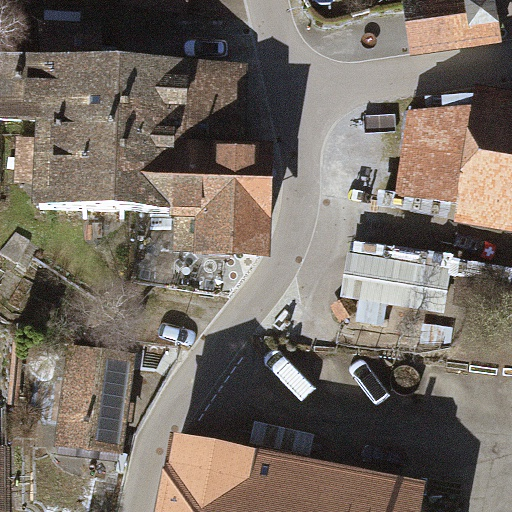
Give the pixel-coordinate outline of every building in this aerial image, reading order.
[(496,0),(403,0),(413,65),(505,51),(496,0)] [(34,211),(116,214),(119,147),(122,66),(0,61),(0,123),(37,125),(34,211)] [(122,66),(119,147),(237,152),(240,71),(122,66)] [(511,90),(474,85),(471,105),(408,110),(394,196),(455,205),(452,222),(511,231),(511,90)] [(264,153),(237,152),(119,147),(116,214),(195,217),(194,257),(260,259),(264,153)] [(374,250),(367,288),(445,301),(451,264),(374,250)] [(136,354),(67,345),(54,447),(123,456),(136,354)] [(10,511),(11,446),(0,446),(0,511),(10,511)] [(406,511),(408,501),(179,456),(167,511),(406,511)]
